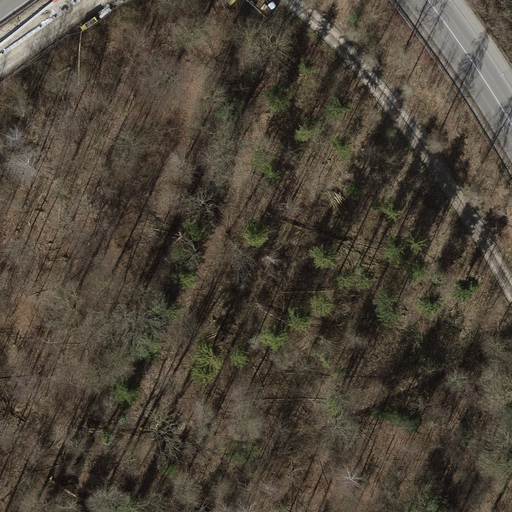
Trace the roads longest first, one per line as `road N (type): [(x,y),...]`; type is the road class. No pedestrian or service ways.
road 1 (track): [(288,0),(382,93),(511,291)]
road 2 (tertiary): [(511,123),(427,0)]
